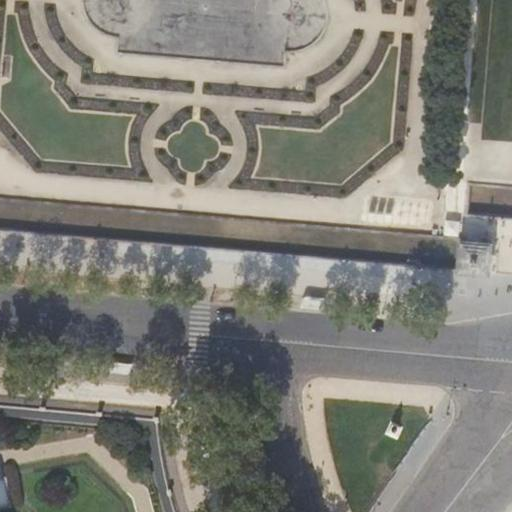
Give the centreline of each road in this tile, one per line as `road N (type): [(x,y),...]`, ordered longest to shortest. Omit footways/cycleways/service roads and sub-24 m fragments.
road 1 (primary): [(0,319),(275,342)]
road 2 (primary): [(275,342),(511,361)]
road 3 (tertiary): [(275,342),(278,448),(297,511)]
